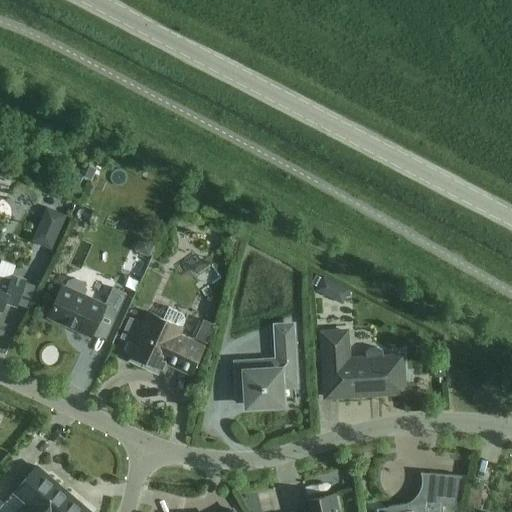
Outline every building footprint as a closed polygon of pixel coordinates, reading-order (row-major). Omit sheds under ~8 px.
[(45,206),(30,240),(50,248),(65,214),(45,206)] [(140,236),(136,244),(138,251),(148,255),(154,242),(140,236)] [(323,274),(318,284),(331,291),(336,281),(323,274)] [(0,308),(1,309),(4,300),(15,304),(24,281),(11,277),(9,282),(0,279),(0,308)] [(62,285),(47,316),(91,336),(92,333),(105,339),(114,320),(126,294),(112,288),(104,305),(83,295),(86,289),(83,282),(75,278),(68,281),(65,287),(62,285)] [(130,316),(121,336),(134,343),(129,354),(162,369),(166,361),(175,366),(191,374),(203,347),(178,335),(181,328),(148,312),(144,323),(130,316)] [(247,398),(247,406),(282,404),(281,386),(295,385),(291,322),(276,322),(279,361),(237,364),(239,398),(247,398)] [(336,374),(337,396),(403,392),(402,364),(393,357),(383,357),(382,351),(377,348),(370,348),(365,352),(365,358),(347,360),(346,332),(322,333),(324,375),(336,374)] [(28,505),(21,511),(89,511),(36,467),(13,492),(28,505)] [(388,506),(376,508),(376,511),(441,511),(443,506),(455,504),(459,477),(461,477),(461,476),(429,473),(429,474),(430,474),(425,505),(404,508),(404,504),(388,506)] [(338,511),(334,494),(303,501),(305,511),(338,511)]
